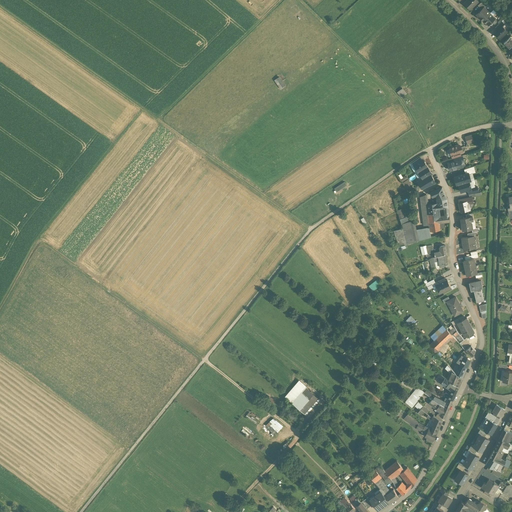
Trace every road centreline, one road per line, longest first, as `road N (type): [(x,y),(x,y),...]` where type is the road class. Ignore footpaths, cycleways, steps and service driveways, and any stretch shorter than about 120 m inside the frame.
road 1 (track): [(81,511),(311,228),(430,149),(402,101),(302,0)]
road 2 (track): [(0,8),(311,228)]
road 3 (residential): [(461,389),(480,332),(452,261),(452,200),(430,149),(511,123)]
road 4 (track): [(501,125),(491,396)]
road 5 (track): [(146,111),(39,239),(0,310)]
road 6 (track): [(231,511),(299,436),(205,359)]
road 7 (track): [(39,239),(205,359)]
road 8 (track): [(284,0),(162,123)]
road 9 (residential): [(385,511),(420,479),(461,389)]
road 10 (residential): [(447,511),(511,402)]
